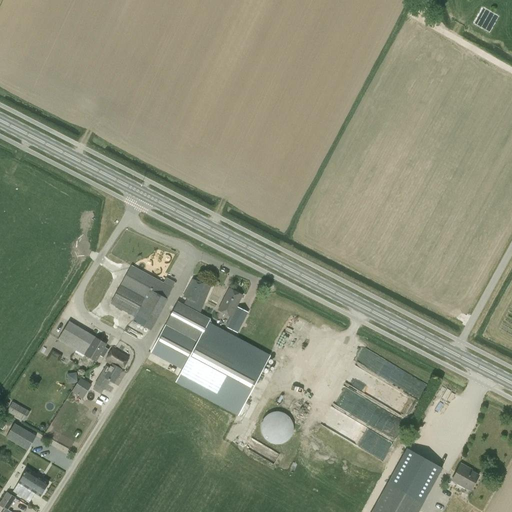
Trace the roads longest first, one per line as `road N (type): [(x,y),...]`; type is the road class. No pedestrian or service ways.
road 1 (primary): [(511,384),(141,194)]
road 2 (residential): [(43,511),(139,354),(85,316),(78,300),(127,217)]
road 3 (primary): [(141,194),(0,118)]
road 4 (residential): [(127,217),(255,280)]
